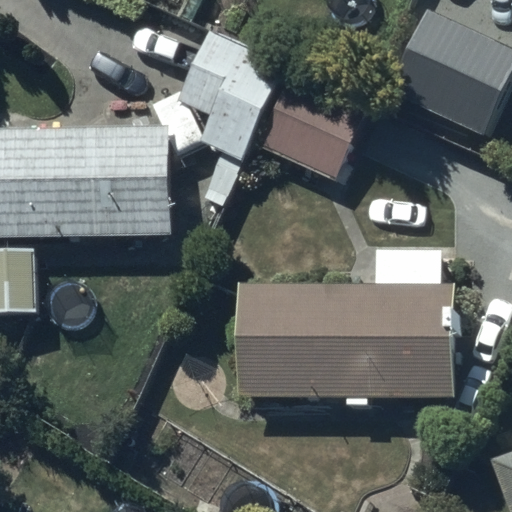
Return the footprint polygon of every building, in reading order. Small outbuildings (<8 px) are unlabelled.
[(511,88),(511,49),(434,15),(395,100),(488,142),(511,88)] [(293,68),(218,34),(185,106),(220,122),(209,146),(228,155),(220,171),(241,181),(293,68)] [(298,77),(265,149),(341,184),(374,112),(298,77)] [(0,134),(0,243),(178,241),(177,133),(0,134)] [(41,256),(0,256),(0,317),(41,317),(41,256)] [(246,301),(245,413),(462,415),(463,302),(246,301)] [(511,459),(498,465),(511,504),(511,459)]
